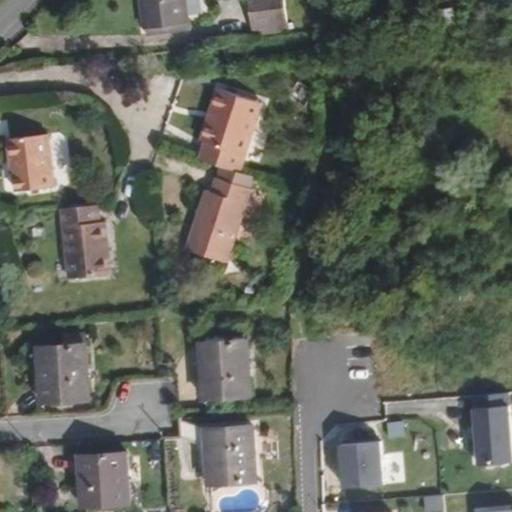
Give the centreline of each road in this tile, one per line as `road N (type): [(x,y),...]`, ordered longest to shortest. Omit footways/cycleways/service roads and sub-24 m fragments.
road 1 (residential): [(145,420),(0,430)]
road 2 (residential): [(325,374),(313,511)]
